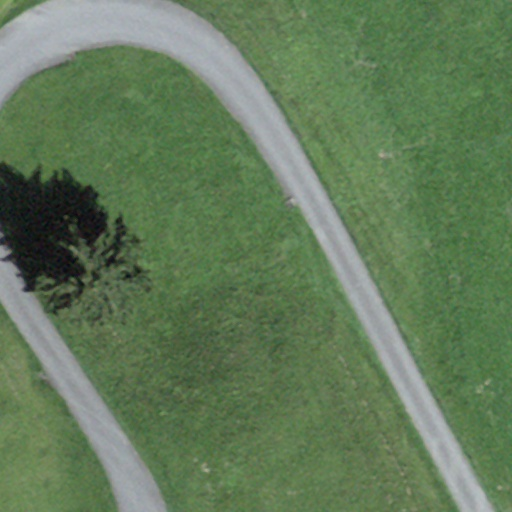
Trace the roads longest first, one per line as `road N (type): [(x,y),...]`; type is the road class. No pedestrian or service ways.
road 1 (unclassified): [(475,511),(257,105),(213,54),(163,22),(84,13),(28,32),(0,62)]
road 2 (unclassified): [(0,259),(132,483),(139,511)]
